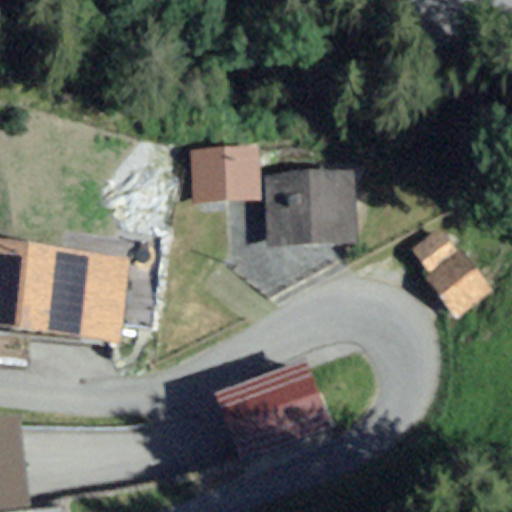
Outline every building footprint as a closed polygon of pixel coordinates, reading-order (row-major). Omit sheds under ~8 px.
[(258,172),(261,244),(350,240),(347,168),(258,172)] [(421,286),(449,322),(481,296),(432,234),(406,254),(427,281),(421,286)] [(0,328),(113,340),(122,256),(0,243),(0,328)] [(218,403),(244,468),(336,431),(310,366),(218,403)] [(0,509),(22,506),(9,422),(0,422),(0,509)]
